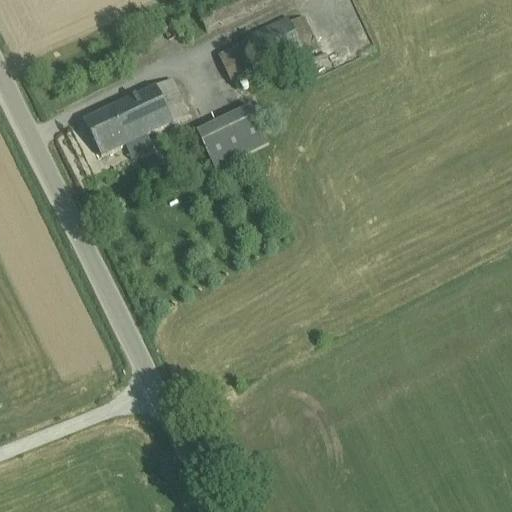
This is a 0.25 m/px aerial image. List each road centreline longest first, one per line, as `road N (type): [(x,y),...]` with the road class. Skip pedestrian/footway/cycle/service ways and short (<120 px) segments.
road 1 (unclassified): [(158,389),(0,73)]
road 2 (unclassified): [(0,449),(158,389)]
road 3 (unclassified): [(219,511),(158,389)]
